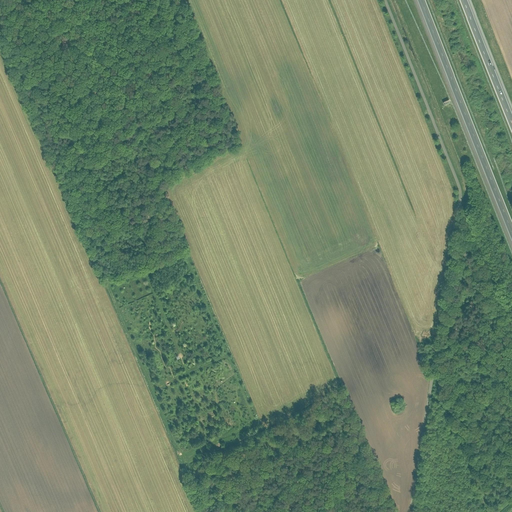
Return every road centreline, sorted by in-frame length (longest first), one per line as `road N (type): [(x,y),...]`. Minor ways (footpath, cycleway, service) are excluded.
road 1 (unclassified): [(411,511),(459,187)]
road 2 (motorway): [(420,0),(511,231)]
road 3 (track): [(393,511),(378,478),(351,455),(336,381)]
road 4 (motorway): [(511,118),(465,0)]
